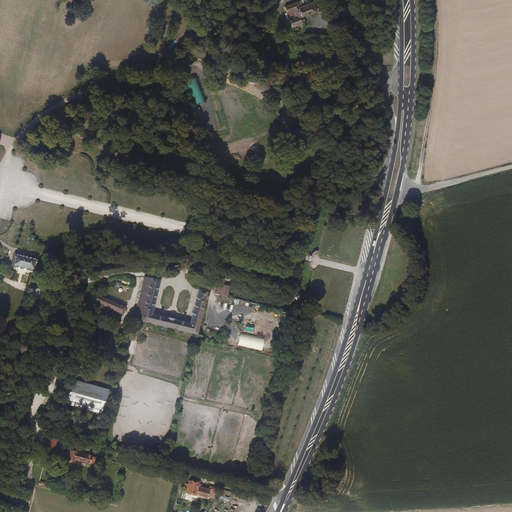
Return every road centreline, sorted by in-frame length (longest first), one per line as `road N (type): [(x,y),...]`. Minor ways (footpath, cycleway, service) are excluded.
road 1 (primary): [(281,511),(347,366),(404,156)]
road 2 (primary): [(378,224),(340,356),(279,511)]
road 3 (track): [(415,189),(433,82),(434,0)]
road 4 (primary): [(404,156),(412,0)]
road 5 (unclassified): [(381,75),(393,131),(378,224)]
road 6 (primary): [(401,90),(378,224)]
road 7 (track): [(139,271),(129,309),(109,337),(106,384)]
